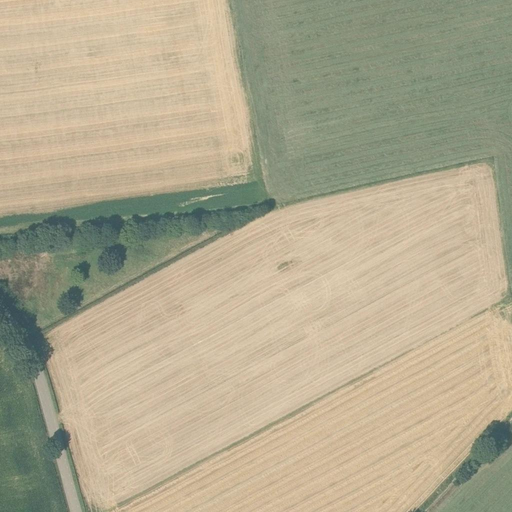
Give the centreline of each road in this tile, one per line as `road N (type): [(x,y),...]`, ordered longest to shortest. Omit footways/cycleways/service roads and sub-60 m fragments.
road 1 (tertiary): [(76,511),(37,371),(0,312)]
road 2 (track): [(424,511),(511,420)]
